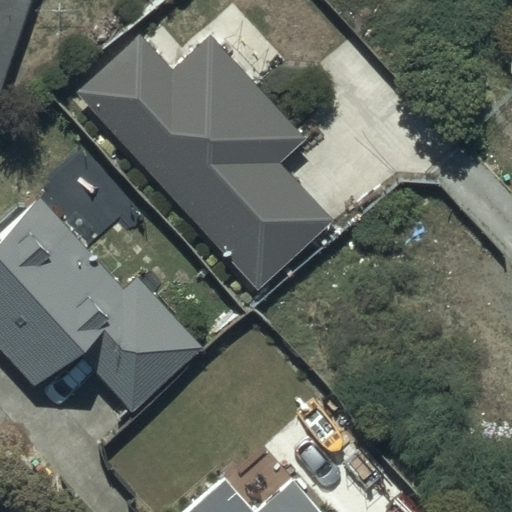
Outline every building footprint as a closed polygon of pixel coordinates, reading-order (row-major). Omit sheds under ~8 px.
[(0,0),(0,79),(25,0),(0,0)] [(140,25),(74,82),(254,281),(330,212),(276,152),(302,128),(210,26),(172,61),(140,25)] [(37,188),(0,220),(0,343),(31,377),(72,340),(132,405),(201,342),(133,267),(119,279),(37,188)] [(398,330),(367,355),(484,488),(511,463),(511,326),(505,332),(477,300),(417,352),(398,330)] [(244,349),(220,369),(272,427),(295,406),(244,349)] [(219,471),(171,511),(329,511),(263,438),(222,475),(219,471)]
